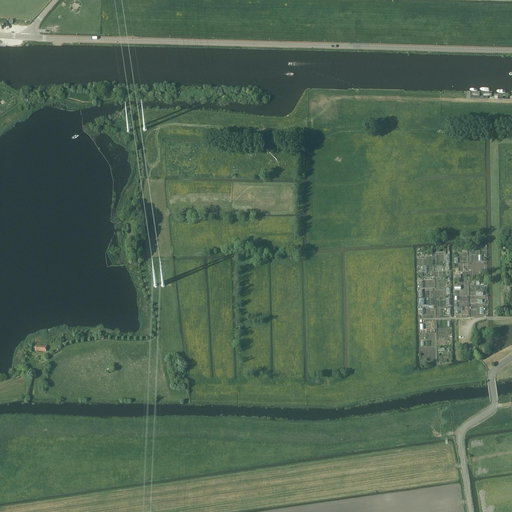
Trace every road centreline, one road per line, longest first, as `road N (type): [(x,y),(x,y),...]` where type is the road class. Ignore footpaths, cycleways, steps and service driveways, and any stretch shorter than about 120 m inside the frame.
road 1 (tertiary): [(511,51),(29,37)]
road 2 (unclassified): [(470,511),(461,436),(495,406),(492,374),(511,358)]
